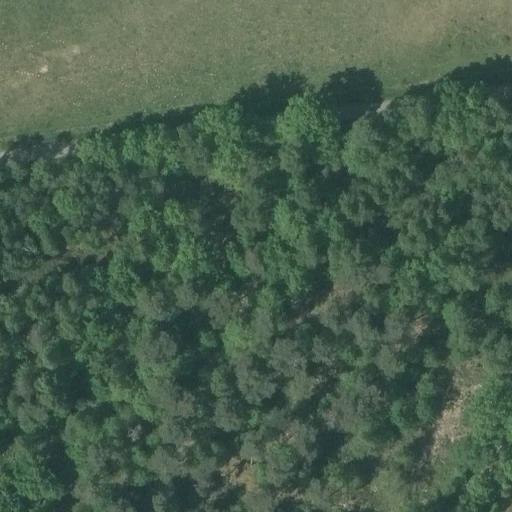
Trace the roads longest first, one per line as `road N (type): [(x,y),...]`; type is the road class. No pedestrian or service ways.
road 1 (unclassified): [(0,170),(511,92)]
road 2 (track): [(511,412),(441,511)]
